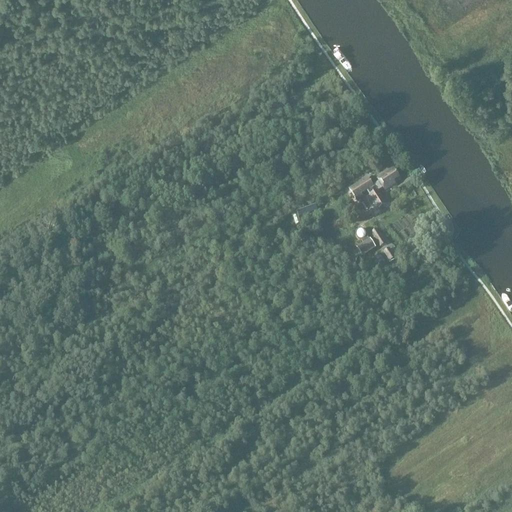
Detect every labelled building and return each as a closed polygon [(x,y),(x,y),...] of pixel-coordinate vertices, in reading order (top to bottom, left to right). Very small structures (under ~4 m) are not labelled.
[(349,189),(355,200),(362,197),(360,194),(366,191),(369,196),(367,198),(374,212),(386,205),(382,198),(380,200),(376,193),(383,190),(384,192),(395,186),(393,184),(399,180),(394,171),(378,180),(379,183),(372,187),(368,178),(349,189)] [(315,206),(296,213),(298,218),(318,211),(315,206)] [(379,248),(386,244),(377,230),(370,234),(379,248)] [(362,257),(375,249),(370,241),(357,249),(362,257)] [(395,258),(389,249),(383,253),(389,262),(395,258)] [(379,256),(376,257),(382,266),(385,265),(379,256)]
